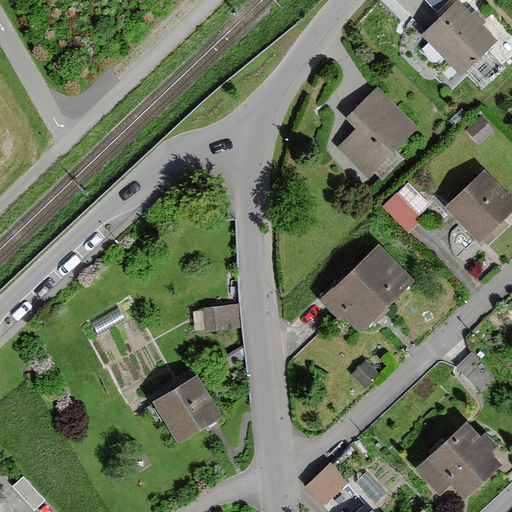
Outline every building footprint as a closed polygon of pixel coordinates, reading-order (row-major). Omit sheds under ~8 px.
[(491,43),(450,4),(416,40),(457,78),(491,43)] [(414,131),(372,91),(342,123),(351,132),(333,150),(366,181),(414,131)] [(489,135),(477,121),(463,134),(475,148),(489,135)] [(511,209),(476,172),(436,210),(472,248),(511,209)] [(417,222),(393,197),(380,210),(404,234),(417,222)] [(408,282),(373,244),(312,300),(333,322),(339,317),(353,332),(408,282)] [(234,311),(199,313),(200,335),(235,332),(234,311)] [(495,379),(471,355),(456,370),(480,394),(495,379)] [(372,376),(361,364),(349,375),(360,387),(372,376)] [(213,415),(191,377),(145,403),(168,441),(213,415)] [(475,439),(461,423),(407,469),(432,497),(446,484),(458,498),(494,466),(483,453),(493,444),(483,432),(475,439)] [(307,479),(325,499),(351,476),(333,456),(307,479)]
